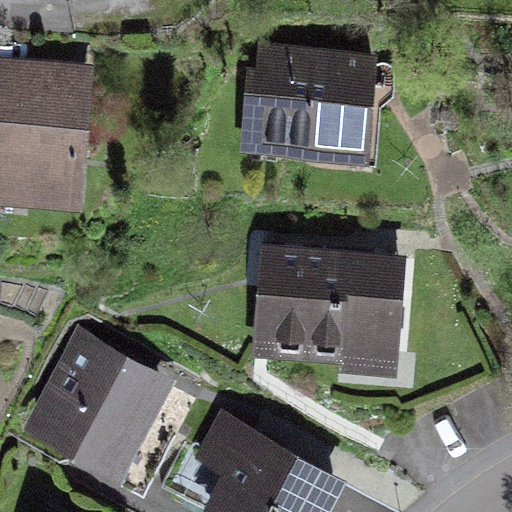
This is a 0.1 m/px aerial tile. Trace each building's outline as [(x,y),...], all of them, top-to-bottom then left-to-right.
[(374,59),(265,51),(262,87),(251,86),(246,156),(288,159),(289,147),(368,152),(374,59)] [(88,68),(36,64),(33,98),(0,95),(0,183),(78,189),(88,68)] [(391,258),(267,250),(259,341),(273,342),(278,349),(335,352),(344,348),(397,351),(401,292),(390,291),(391,258)] [(477,321),(423,348),(450,401),(504,374),(477,321)] [(161,381),(86,340),(41,423),(115,464),(161,381)] [(423,348),(370,375),(397,429),(450,401),(423,348)] [(253,442),(222,425),(205,459),(235,475),(215,511),(317,511),(335,478),(256,436),(253,442)]
